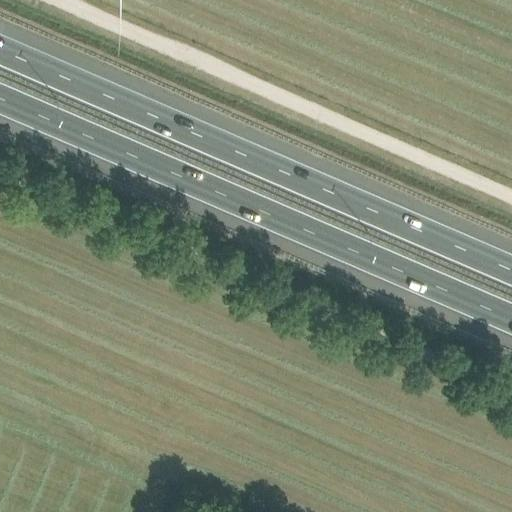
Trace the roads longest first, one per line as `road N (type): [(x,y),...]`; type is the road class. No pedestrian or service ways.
road 1 (motorway): [(511,265),(0,42)]
road 2 (motorway): [(0,96),(511,317)]
road 3 (track): [(0,164),(511,379)]
road 4 (track): [(511,205),(40,0)]
